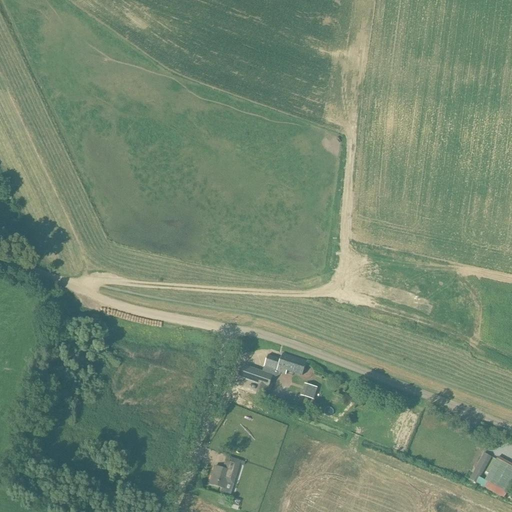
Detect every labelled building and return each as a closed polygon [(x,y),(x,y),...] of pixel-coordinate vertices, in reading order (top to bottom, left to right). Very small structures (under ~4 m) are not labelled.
[(264,367),(262,372),(273,376),(272,377),(274,378),(280,375),(281,373),(286,375),(287,371),(302,376),(307,361),(282,353),(280,359),(268,355),(264,367)] [(262,372),(242,366),(238,377),(260,384),(256,396),(264,399),(268,387),(269,387),(272,377),(273,376),(262,372)] [(305,383),(301,396),(314,400),(318,388),(305,383)] [(472,439),(487,447),(490,441),(475,433),(472,439)] [(490,456),(484,453),(470,480),(476,483),(490,456)] [(241,461),(226,456),(223,465),(226,466),(225,470),(214,467),(209,484),(224,489),(226,483),(233,486),(241,461)] [(511,464),(499,457),(485,481),(506,493),(507,493),(511,485),(511,464)] [(482,486),(494,492),(504,498),(504,496),(506,493),(485,481),(482,486)]
